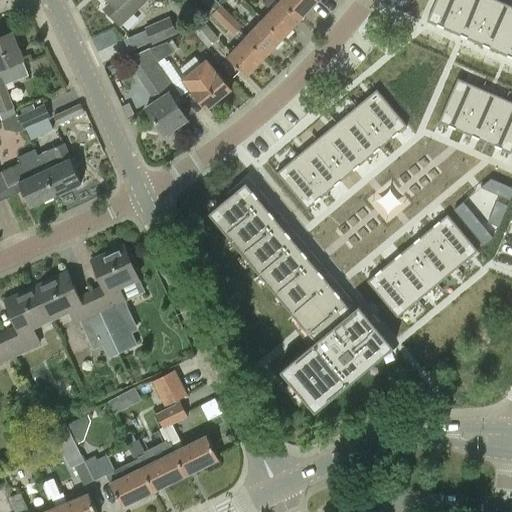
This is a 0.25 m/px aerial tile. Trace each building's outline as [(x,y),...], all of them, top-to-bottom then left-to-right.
[(120,26),(146,0),(109,0),(111,1),(103,9),(120,26)] [(216,11),(220,6),(215,0),(214,0),(210,7),(216,11)] [(263,19),(283,38),(300,19),(280,0),(266,0),(263,4),(271,11),(263,19)] [(280,0),(300,19),(318,0),(317,0),(280,0)] [(437,0),(428,21),(454,32),(467,0),(437,0)] [(467,0),(454,32),(477,42),(495,0),(467,0)] [(511,6),(498,0),(495,0),(477,42),(500,53),(511,26),(511,6)] [(212,16),(221,25),(226,20),(228,22),(233,17),(221,6),(212,16)] [(145,28),(151,42),(175,30),(170,17),(145,28)] [(233,36),(242,26),(233,17),(228,22),(226,20),(221,25),(233,36)] [(283,38),(263,19),(245,38),(265,56),(283,38)] [(219,38),(205,23),(195,32),(208,48),(219,38)] [(511,26),(500,53),(511,57),(511,26)] [(12,33),(0,37),(0,77),(1,79),(0,79),(0,113),(14,108),(4,84),(27,75),(22,61),(23,60),(12,33)] [(265,56),(245,38),(228,57),(247,75),(265,56)] [(150,48),(158,61),(174,51),(168,42),(150,48)] [(230,89),(217,72),(206,59),(181,78),(192,92),(206,109),(230,89)] [(169,92),(175,87),(161,65),(140,79),(155,101),(146,108),(164,136),(187,120),(169,92)] [(458,78),(439,121),(463,132),(482,89),(458,78)] [(377,89),(356,106),(387,143),(407,126),(377,89)] [(482,89),(463,132),(487,142),(506,99),(482,89)] [(511,101),(506,99),(487,142),(511,153),(511,151),(511,101)] [(81,103),(55,115),(59,124),(85,112),(81,103)] [(24,130),(50,119),(44,105),(18,116),(24,130)] [(356,106),(337,122),(367,159),(387,143),(356,106)] [(337,122),(317,139),(348,175),(367,159),(337,122)] [(317,139),(297,155),(328,192),(348,175),(317,139)] [(38,155),(55,195),(81,183),(63,144),(38,155)] [(29,207),(55,195),(38,155),(35,149),(17,158),(19,164),(1,172),(8,187),(18,183),(29,207)] [(297,155),(277,172),(307,209),(328,192),(297,155)] [(495,193),(499,183),(492,179),(487,190),(495,193)] [(246,182),(209,213),(302,326),(315,341),(280,370),(315,412),(394,346),(359,304),(352,310),(246,182)] [(502,197),(507,186),(499,183),(495,193),(502,197)] [(511,188),(507,186),(502,197),(510,200),(511,195),(511,188)] [(453,207),(459,213),(467,206),(462,199),(453,207)] [(497,200),(494,208),(505,212),(508,205),(497,200)] [(473,212),(467,206),(459,213),(464,219),(473,212)] [(505,212),(494,208),(491,215),(501,220),(505,212)] [(473,212),(464,219),(469,226),(478,218),(473,212)] [(448,214),(427,231),(458,267),(478,250),(448,214)] [(498,227),(501,220),(491,215),(488,223),(498,227)] [(474,232),(483,225),(478,218),(469,226),(474,232)] [(483,225),(474,232),(480,238),(488,231),(483,225)] [(427,231),(408,247),(438,284),(458,267),(427,231)] [(494,237),(488,231),(480,238),(485,244),(494,237)] [(126,304),(118,287),(138,279),(123,247),(92,261),(104,287),(91,293),(101,315),(118,352),(135,344),(130,332),(133,331),(124,311),(127,310),(125,304),(126,304)] [(408,247),(388,264),(418,300),(438,284),(408,247)] [(388,264),(367,281),(398,317),(418,300),(388,264)] [(91,293),(78,298),(66,272),(36,286),(51,319),(70,310),(78,326),(82,324),(94,349),(103,345),(109,358),(118,353),(118,352),(101,315),(91,293)] [(32,327),(51,319),(36,286),(5,300),(17,328),(5,334),(15,356),(39,344),(32,327)] [(5,334),(0,335),(0,362),(15,356),(5,334)] [(165,407),(187,395),(174,371),(152,382),(165,407)] [(118,410),(144,398),(138,387),(112,399),(118,410)] [(163,427),(159,429),(167,444),(171,443),(178,439),(171,424),(170,424),(169,421),(182,415),(177,405),(158,414),(163,427)] [(171,443),(175,452),(187,475),(218,460),(207,436),(182,448),(178,439),(171,443)] [(143,468),(155,491),(187,475),(175,452),(151,464),(139,440),(127,445),(135,460),(135,461),(138,459),(142,468),(143,468)] [(76,442),(62,449),(71,468),(85,461),(76,442)] [(95,457),(85,462),(94,480),(106,474),(114,470),(107,455),(96,460),(95,457)] [(124,465),(129,474),(118,480),(114,470),(106,474),(123,507),(155,491),(143,468),(142,468),(138,459),(135,461),(135,460),(124,465)] [(85,461),(74,467),(84,485),(94,480),(85,462),(85,461)] [(52,498),(59,495),(59,494),(53,480),(41,485),(48,500),(52,498)] [(56,507),(57,511),(95,511),(88,494),(67,503),(63,492),(59,494),(59,495),(52,498),(56,507)] [(20,511),(27,509),(21,493),(9,498),(14,511),(20,511)]
